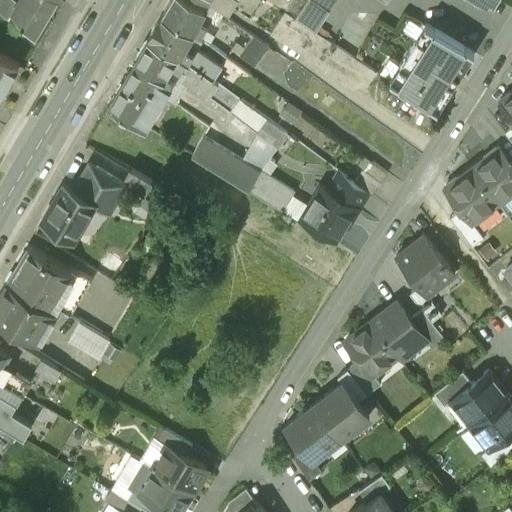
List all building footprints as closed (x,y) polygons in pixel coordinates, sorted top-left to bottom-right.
[(0,0),(0,14),(6,18),(10,12),(17,1),(15,0),(0,0)] [(53,0),(17,0),(17,1),(10,12),(32,35),(53,0)] [(170,0),(161,15),(189,32),(194,23),(203,8),(190,0),(170,0)] [(212,0),(229,10),(234,0),(212,0)] [(312,0),(329,10),(335,0),(312,0)] [(467,0),(468,1),(479,2),(479,8),(493,9),(498,0),(467,0)] [(271,34),(352,87),(366,84),(375,71),(285,12),(271,34)] [(148,37),(178,55),(183,47),(191,33),(189,32),(161,15),(148,37)] [(194,23),(189,32),(191,33),(200,39),(202,36),(207,38),(210,33),(194,23)] [(473,54),(473,52),(425,24),(424,25),(431,29),(423,41),(416,37),(398,66),(405,70),(397,83),(390,79),(389,80),(437,111),(437,110),(430,105),(445,82),(452,87),(458,77),(451,72),(466,49),(473,54)] [(245,44),(236,39),(227,57),(253,71),(268,44),(251,34),(245,44)] [(148,37),(134,61),(162,78),(163,77),(165,73),(175,79),(180,71),(183,73),(181,77),(208,97),(218,83),(213,79),(188,61),(178,55),(148,37)] [(183,47),(178,55),(188,61),(189,58),(194,61),(197,55),(183,47)] [(0,53),(0,88),(15,62),(0,53)] [(162,78),(134,61),(128,72),(108,105),(144,127),(171,82),(163,77),(162,78)] [(240,99),(218,83),(208,97),(230,113),(240,99)] [(511,119),(511,92),(510,92),(500,100),(499,103),(511,119)] [(240,99),(230,113),(257,132),(267,118),(240,99)] [(267,118),(257,132),(277,148),(288,134),(267,118)] [(267,176),(203,137),(191,155),(255,194),(267,176)] [(485,158),(472,169),(498,203),(511,192),(511,165),(499,148),(496,147),(485,156),(485,158)] [(62,181),(41,218),(72,237),(92,201),(107,209),(124,183),(124,182),(122,180),(89,161),(73,187),(62,181)] [(124,182),(124,183),(144,194),(151,181),(129,168),(122,180),(124,182)] [(456,178),(445,186),(445,189),(460,209),(472,224),(472,223),(498,203),(472,169),(458,179),(456,178)] [(267,176),(255,194),(282,211),(294,192),(267,176)] [(335,243),(362,200),(327,178),(300,222),(335,243)] [(472,223),(472,224),(460,209),(449,218),(471,247),(483,238),(472,223)] [(418,286),(426,296),(427,295),(455,274),(424,234),(396,256),(418,286)] [(7,280),(49,305),(71,269),(28,244),(7,280)] [(71,269),(49,305),(51,306),(70,317),(91,281),(71,269)] [(51,306),(49,305),(7,280),(0,292),(0,318),(33,337),(51,306)] [(421,310),(431,322),(441,314),(427,295),(426,296),(418,286),(409,294),(421,310)] [(370,321),(397,356),(401,361),(415,350),(411,345),(422,337),(423,336),(410,319),(396,301),(370,321)] [(410,319),(423,336),(422,337),(431,348),(444,338),(431,322),(421,310),(410,319)] [(345,341),(359,360),(372,376),(373,375),(397,356),(370,321),(345,341)] [(110,341),(79,322),(67,342),(98,360),(110,341)] [(0,345),(0,379),(9,385),(14,376),(0,367),(0,360),(1,358),(5,361),(10,352),(0,345)] [(59,368),(40,357),(34,368),(53,379),(59,368)] [(359,360),(347,370),(367,395),(380,384),(373,375),(372,376),(359,360)] [(341,383),(342,383),(357,402),(367,395),(347,370),(337,378),(341,383)] [(472,383),(450,400),(451,401),(469,424),(508,394),(489,370),(472,383)] [(14,376),(9,385),(23,393),(30,379),(17,371),(14,376)] [(462,371),(434,393),(444,406),(451,401),(450,400),(472,383),(462,371)] [(9,385),(0,379),(0,425),(13,433),(23,439),(31,424),(11,412),(23,393),(9,385)] [(341,383),(313,405),(340,440),(369,417),(357,402),(342,383),(341,383)] [(511,399),(508,394),(469,424),(487,448),(488,449),(508,434),(511,431),(511,399)] [(313,405),(285,427),(301,447),(312,462),(313,461),(340,440),(313,405)] [(13,433),(0,425),(0,451),(1,452),(13,433)] [(158,441),(167,446),(186,457),(192,447),(164,430),(158,441)] [(511,439),(508,434),(488,449),(487,448),(481,453),(490,465),(511,448),(511,439)] [(186,457),(167,446),(153,470),(193,493),(206,469),(186,457)] [(313,461),(312,462),(301,447),(290,455),(309,482),(321,472),(313,461)] [(168,511),(181,511),(193,493),(153,470),(144,465),(129,489),(133,491),(165,510),(168,511)] [(381,473),(358,489),(367,501),(380,492),(390,485),(381,473)] [(229,503),(222,511),(250,511),(257,507),(245,490),(229,503)] [(143,511),(163,511),(165,510),(133,491),(127,502),(141,510),(143,511)] [(393,511),(380,492),(367,501),(350,511),(393,511)] [(119,511),(140,511),(141,510),(111,493),(105,503),(119,511)]
